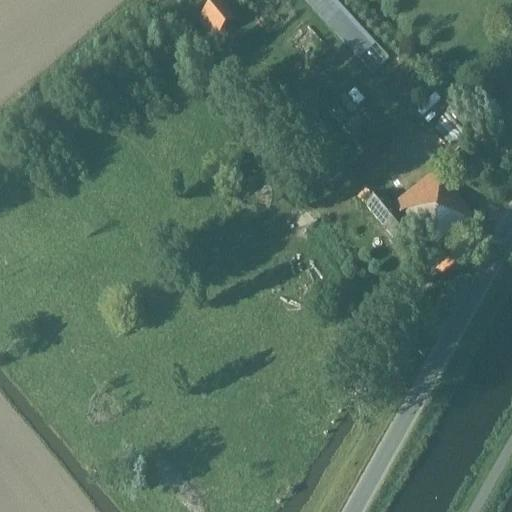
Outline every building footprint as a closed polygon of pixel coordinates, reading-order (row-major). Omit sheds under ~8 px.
[(238,20),(221,0),(219,0),(197,18),(214,39),(238,20)] [(364,172),(348,192),(357,199),(373,179),(364,172)] [(436,253),(477,221),(444,178),(413,202),(417,207),(406,215),(436,253)] [(382,194),(366,207),(406,256),(422,243),(382,194)] [(202,275),(192,285),(200,295),(211,285),(202,275)]
